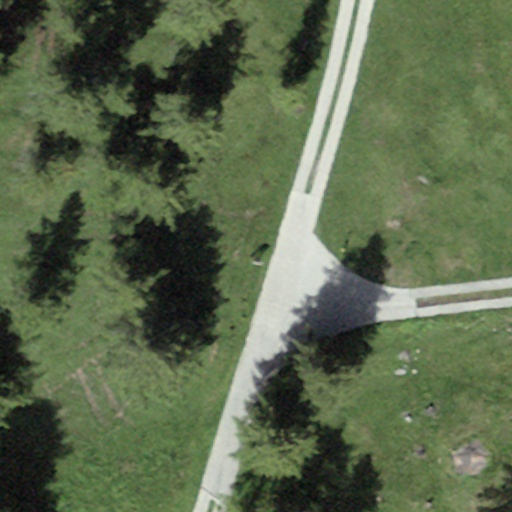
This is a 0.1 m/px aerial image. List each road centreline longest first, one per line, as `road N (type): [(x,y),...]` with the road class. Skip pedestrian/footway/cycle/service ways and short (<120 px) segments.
road 1 (track): [(360,0),(280,294)]
road 2 (track): [(280,294),(412,305),(511,293)]
road 3 (track): [(280,294),(215,511)]
